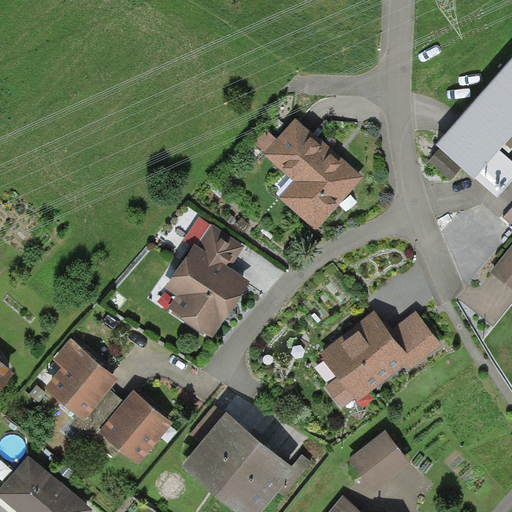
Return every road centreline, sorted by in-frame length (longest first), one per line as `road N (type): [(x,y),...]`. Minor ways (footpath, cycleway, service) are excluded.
road 1 (residential): [(411,211),(326,253),(194,389)]
road 2 (residential): [(398,0),(395,119),(411,211)]
